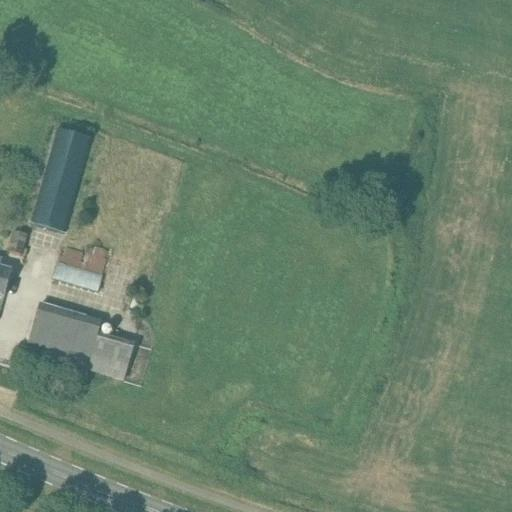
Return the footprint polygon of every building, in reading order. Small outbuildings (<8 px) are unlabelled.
[(35,227),(68,233),(87,136),(54,130),(35,227)] [(13,233),(9,252),(23,255),(28,236),(13,233)] [(59,257),(51,283),(97,296),(104,271),(59,257)] [(0,309),(10,272),(0,269),(0,263),(0,262),(0,261),(0,309)] [(31,335),(26,354),(123,382),(129,363),(134,346),(98,336),(96,344),(50,330),(56,312),(39,307),(34,325),(31,335)]
